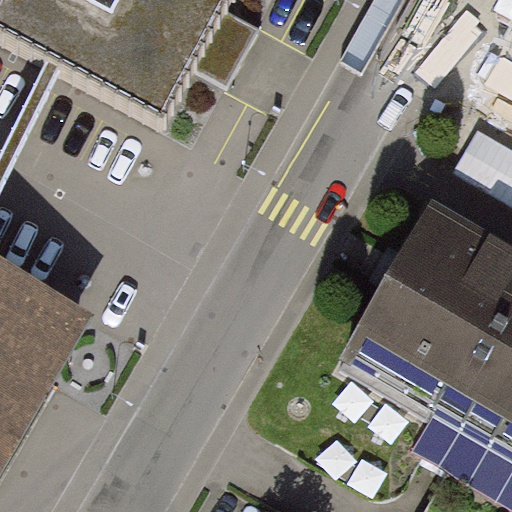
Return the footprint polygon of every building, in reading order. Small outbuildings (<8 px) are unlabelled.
[(0,0),(0,432),(58,334),(0,300),(0,0)] [(0,0),(0,41),(162,131),(195,71),(228,89),(256,38),(223,20),(234,0),(0,0)] [(511,21),(488,81),(511,90),(511,21)] [(511,159),(480,145),(461,188),(511,211),(511,159)] [(511,447),(511,266),(436,224),(358,360),(511,447)]
